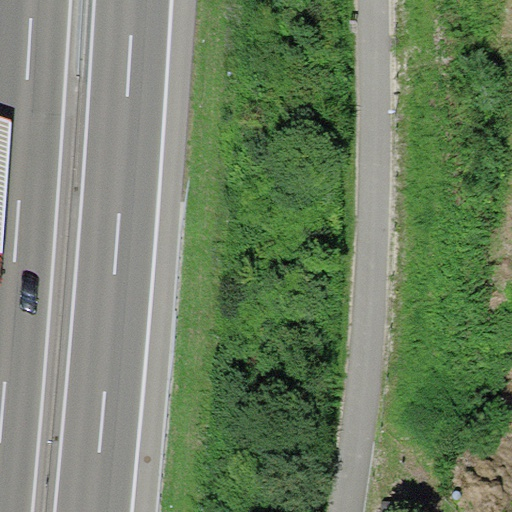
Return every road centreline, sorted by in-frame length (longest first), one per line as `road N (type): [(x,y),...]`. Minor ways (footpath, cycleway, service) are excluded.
road 1 (motorway): [(89,511),(122,0)]
road 2 (motorway): [(31,0),(0,496)]
